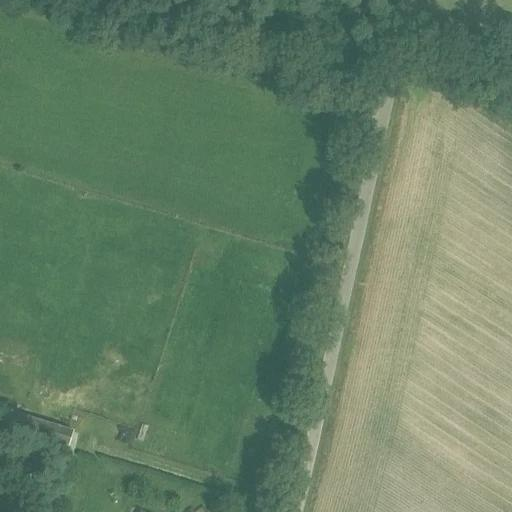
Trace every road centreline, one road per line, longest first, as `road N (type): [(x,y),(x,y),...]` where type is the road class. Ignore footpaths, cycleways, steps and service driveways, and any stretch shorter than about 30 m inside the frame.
road 1 (unclassified): [(295,511),(405,0)]
road 2 (track): [(388,96),(121,19)]
